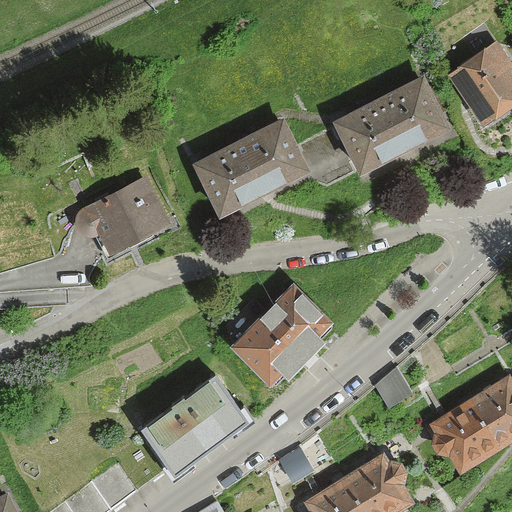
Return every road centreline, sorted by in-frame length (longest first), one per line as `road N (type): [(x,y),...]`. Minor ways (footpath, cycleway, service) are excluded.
road 1 (residential): [(0,354),(152,276),(188,266),(338,245),(426,222),(455,221),(492,240)]
road 2 (residential): [(492,240),(371,355),(157,511)]
